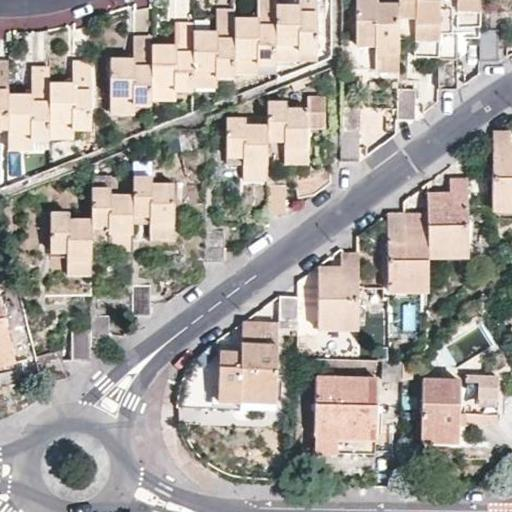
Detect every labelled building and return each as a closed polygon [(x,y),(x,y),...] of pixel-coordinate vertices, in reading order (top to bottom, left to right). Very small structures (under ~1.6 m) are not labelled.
[(256,0),(256,21),(234,21),(234,52),(255,52),(255,59),(276,59),(276,57),(276,42),(276,3),(276,0),(256,0)] [(299,0),(299,3),(276,3),(276,42),(298,42),(298,49),(317,49),(317,0),(299,0)] [(399,55),(399,17),(400,8),(380,7),(379,0),(367,0),(359,0),(359,47),(377,47),(377,55),(399,55)] [(414,22),(440,22),(440,0),(399,0),(400,8),(399,17),(414,17),(414,22)] [(481,10),(480,0),(457,0),(457,9),(481,10)] [(213,32),(193,32),(193,71),(212,70),(212,77),(234,77),(234,67),(234,52),(234,21),(234,13),(213,13),(213,32)] [(414,38),(440,38),(440,27),(440,22),(414,22),(414,38)] [(175,45),(151,45),(151,83),(172,84),(172,89),(193,89),(193,88),(193,71),(193,32),(193,25),(176,25),(175,45)] [(440,38),(440,87),(459,88),(459,27),(440,27),(440,38)] [(500,30),(481,29),(481,60),(501,60),(501,31),(500,30)] [(151,45),(151,38),(133,38),(133,58),(111,58),(110,97),(131,98),(131,104),(151,104),(151,98),(151,83),(151,45)] [(298,42),(276,42),(276,57),(297,57),(298,49),(298,42)] [(255,52),(234,52),(234,67),(255,67),(255,59),(255,52)] [(399,72),(399,55),(377,55),(377,72),(399,72)] [(0,128),(8,128),(8,95),(8,62),(0,61),(0,128)] [(72,85),(49,86),(49,123),(71,123),(71,129),(88,129),(91,128),(91,65),(72,65),(72,85)] [(212,70),(193,71),(193,88),(212,88),(212,77),(212,70)] [(30,96),(8,95),(8,128),(8,132),(29,133),(29,139),(49,139),(49,123),(49,86),(49,76),(30,76),(30,96)] [(172,84),(151,83),(151,98),(171,99),(172,89),(172,84)] [(399,119),(417,119),(417,95),(399,95),(399,119)] [(131,112),(131,104),(131,98),(110,97),(109,112),(131,112)] [(288,103),(268,103),(268,127),(268,140),(284,141),(284,148),(309,148),(309,129),(325,129),(324,98),(309,98),(308,110),(288,109),(288,103)] [(268,140),(268,127),(246,127),(246,121),(227,121),(226,158),(243,158),(243,165),(268,165),(268,140)] [(71,123),(49,123),(49,139),(71,139),(71,129),(71,123)] [(343,129),(343,160),(362,160),(362,129),(343,129)] [(29,133),(8,132),(8,148),(28,149),(29,139),(29,133)] [(511,209),(511,133),(498,134),(497,209),(511,209)] [(309,162),(309,148),(284,148),(285,163),(308,163),(309,162)] [(268,179),(268,165),(243,165),(243,179),(268,179)] [(332,183),(332,172),(300,174),(300,194),(306,194),(317,193),(332,183)] [(150,180),(132,180),(132,197),(132,219),(149,219),(149,225),(171,225),(172,186),(150,186),(150,180)] [(430,223),(430,231),(429,255),(469,255),(470,254),(471,180),(453,180),(453,190),(452,198),(430,198),(430,223)] [(286,184),(268,184),(268,214),(286,214),(286,184)] [(110,190),(92,190),(91,221),(91,228),(108,229),(108,238),(132,238),(132,227),(132,219),(132,197),(110,197),(110,190)] [(429,255),(430,231),(409,232),(409,223),(409,214),(392,214),(391,289),(429,290),(429,255)] [(91,228),(91,221),(75,221),(75,215),(51,215),(51,251),(73,252),(73,259),(92,259),(91,244),(91,228)] [(149,219),(132,219),(132,227),(149,227),(149,225),(149,219)] [(430,223),(409,223),(409,232),(430,231),(430,223)] [(171,239),(171,225),(149,225),(149,227),(149,239),(171,239)] [(108,229),(91,228),(91,244),(108,244),(108,238),(108,229)] [(223,230),(206,229),(206,259),(223,260),(223,230)] [(132,251),(132,238),(108,238),(108,244),(108,251),(132,251)] [(73,259),(73,252),(51,251),(51,260),(73,260),(73,259)] [(361,328),(361,253),(348,253),(346,252),(344,254),(344,263),(343,271),(322,270),(321,327),(361,328)] [(91,275),(92,259),(73,259),(73,260),(72,275),(91,275)] [(151,285),(132,284),(132,314),(150,314),(150,303),(151,285)] [(279,327),(298,328),(299,302),(281,301),(279,327)] [(0,365),(15,361),(0,306),(0,365)] [(110,315),(92,318),(92,329),(92,346),(110,346),(110,315)] [(277,401),(279,327),(244,326),(243,351),(222,350),(221,365),(214,365),(213,407),(250,408),(251,400),(277,401)] [(92,346),(92,329),(73,329),(73,358),(82,358),(92,358),(92,346)] [(64,348),(38,355),(46,384),(59,379),(72,374),(67,358),(64,348)] [(381,377),(405,378),(405,361),(406,360),(382,360),(381,377)] [(405,361),(405,378),(414,378),(414,372),(418,372),(419,371),(419,362),(418,362),(405,361)] [(498,413),(499,373),(497,372),(467,372),(467,378),(424,378),(423,439),(447,440),(448,446),(465,446),(466,413),(498,413)] [(375,424),(376,380),(316,378),(314,435),(375,437),(374,453),(390,453),(392,452),(393,424),(375,424)] [(314,451),(374,453),(375,437),(314,435),(314,451)]
